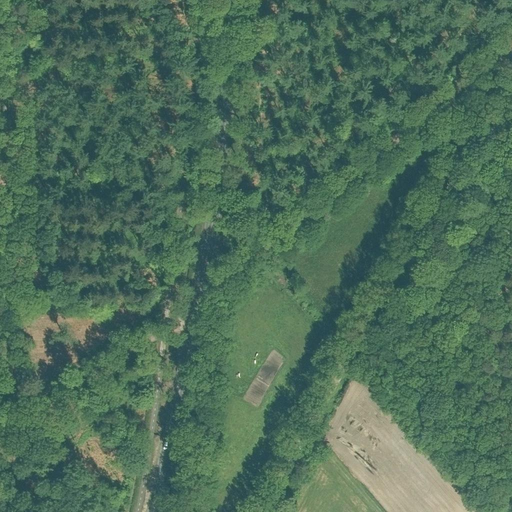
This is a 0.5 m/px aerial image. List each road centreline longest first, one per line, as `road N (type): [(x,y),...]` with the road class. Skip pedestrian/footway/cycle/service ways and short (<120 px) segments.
road 1 (unclassified): [(263,511),(511,54)]
road 2 (primary): [(199,292),(216,194),(231,0)]
road 3 (track): [(267,245),(458,86)]
road 4 (primary): [(153,511),(194,318)]
road 5 (track): [(0,439),(163,331)]
